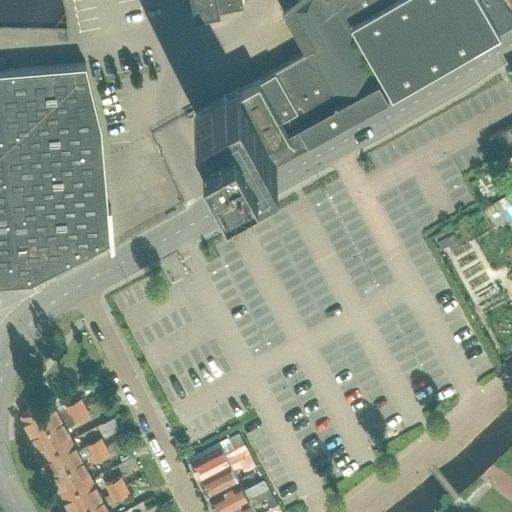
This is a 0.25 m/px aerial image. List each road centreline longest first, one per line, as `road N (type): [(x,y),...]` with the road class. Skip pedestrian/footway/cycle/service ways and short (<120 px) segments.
road 1 (unclassified): [(78,282),(511,43)]
road 2 (residential): [(197,511),(78,282)]
road 3 (unclassified): [(346,511),(511,378)]
road 4 (unknown): [(174,66),(162,119),(204,213)]
